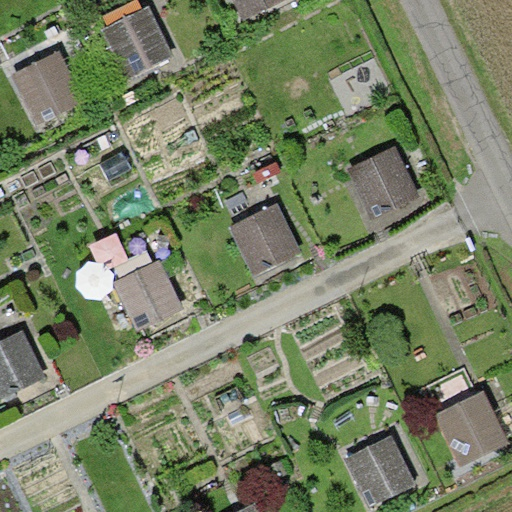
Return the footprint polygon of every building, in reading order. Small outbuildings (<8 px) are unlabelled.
[(233,0),(243,20),(285,0),(233,0)] [(150,6),(101,29),(125,79),(174,56),(150,6)] [(61,51),(12,73),(36,126),(85,103),(61,51)] [(396,145),(346,168),(369,219),(419,197),(396,145)] [(278,202),(231,224),(254,274),(301,252),(278,202)] [(160,259),(113,282),(137,331),(184,309),(160,259)] [(22,329),(0,340),(0,398),(46,376),(22,329)] [(485,390),(436,412),(461,466),(510,444),(485,390)] [(392,435),(345,457),(369,508),(416,485),(392,435)] [(259,511),(255,503),(237,511),(259,511)]
